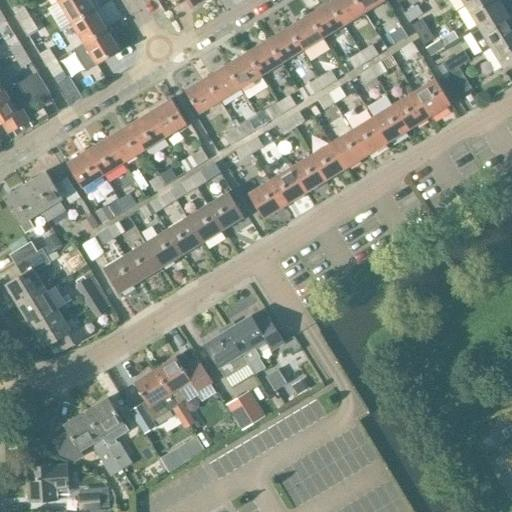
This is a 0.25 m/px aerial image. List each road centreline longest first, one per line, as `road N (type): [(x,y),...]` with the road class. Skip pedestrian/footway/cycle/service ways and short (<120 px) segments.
road 1 (residential): [(0,385),(66,373),(511,104)]
road 2 (residential): [(0,158),(163,57)]
